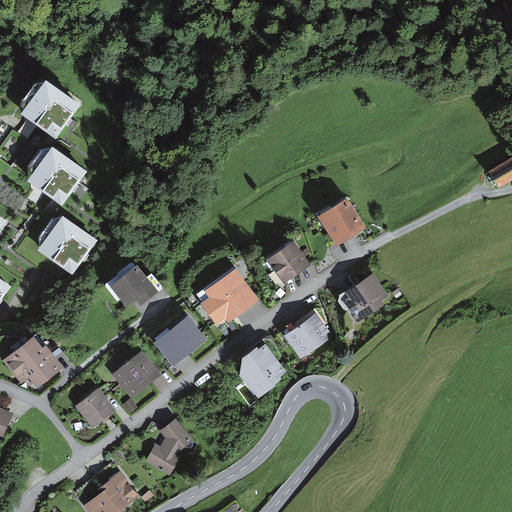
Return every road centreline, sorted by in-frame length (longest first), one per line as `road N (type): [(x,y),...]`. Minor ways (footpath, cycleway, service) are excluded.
road 1 (residential): [(83,457),(301,292),(391,235)]
road 2 (tertiary): [(165,511),(251,462),(292,400),(315,386),(342,401),(342,418),(269,511)]
road 3 (residential): [(40,402),(166,303)]
